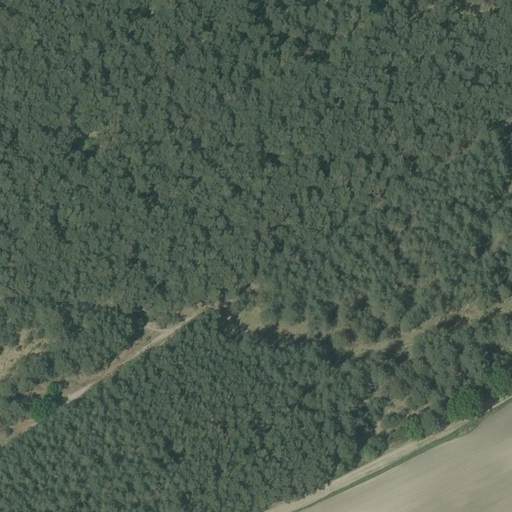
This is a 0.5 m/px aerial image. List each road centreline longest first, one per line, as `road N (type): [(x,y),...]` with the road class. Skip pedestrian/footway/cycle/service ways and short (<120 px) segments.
road 1 (track): [(511,393),(281,511)]
road 2 (track): [(511,17),(351,0)]
